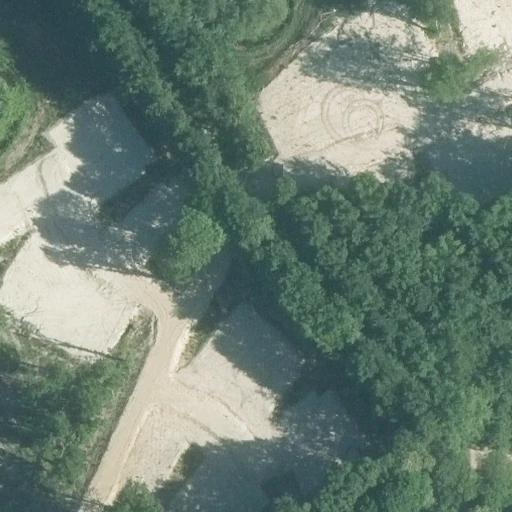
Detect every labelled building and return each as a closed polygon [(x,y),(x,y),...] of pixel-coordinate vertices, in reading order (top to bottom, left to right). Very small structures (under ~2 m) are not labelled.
[(88,104),(54,129),(72,153),(80,164),(93,155),(123,133),(109,113),(98,97),(88,104)] [(129,146),(90,175),(107,199),(146,171),(129,146)] [(162,187),(128,221),(150,242),(183,208),(162,187)] [(5,192),(0,195),(0,242),(27,225),(5,192)] [(48,264),(24,246),(0,279),(0,288),(20,303),(48,264)] [(96,296),(61,270),(29,314),(65,340),(96,296)] [(104,300),(80,342),(103,355),(126,313),(104,300)] [(199,366),(223,385),(249,351),(249,350),(249,349),(224,331),(199,364),(199,365),(199,366)] [(286,366),(273,356),(244,394),(267,412),(293,379),(296,374),(286,366)] [(339,432),(301,460),(318,484),(357,456),(339,432)] [(260,511),(262,510),(240,491),(221,511),(260,511)]
